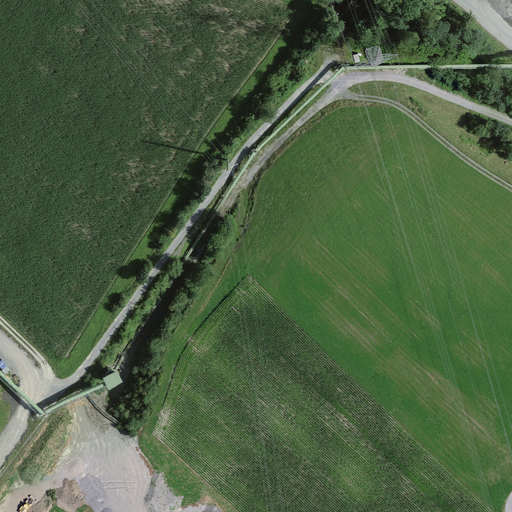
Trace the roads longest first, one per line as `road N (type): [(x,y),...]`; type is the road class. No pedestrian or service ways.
road 1 (track): [(29,386),(75,376),(250,142),(319,76),(402,78),(511,123)]
road 2 (track): [(339,79),(334,94),(233,195),(88,439)]
road 3 (track): [(511,189),(395,105),(336,91)]
road 4 (track): [(0,339),(21,359),(29,386),(24,414),(0,455)]
road 5 (track): [(203,296),(236,234),(247,177)]
